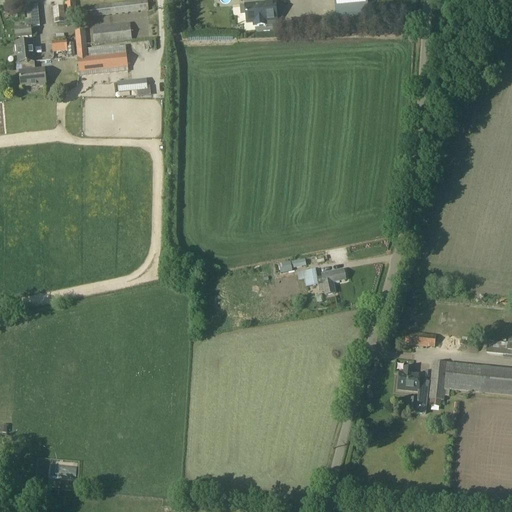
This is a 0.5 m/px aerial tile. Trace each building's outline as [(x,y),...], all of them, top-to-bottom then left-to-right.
[(367,0),(334,0),(335,15),(368,12),(367,0)] [(105,6),(106,17),(149,11),(147,1),(105,6)] [(25,21),(26,28),(15,29),(16,39),(31,37),(31,29),(33,29),(33,27),(40,27),(37,3),(30,4),(32,20),(25,21)] [(77,20),(76,9),(76,3),(65,4),(67,25),(78,24),(77,20)] [(265,22),(277,21),(275,3),(245,6),(246,24),(254,23),(254,27),(266,26),(265,22)] [(65,18),(55,18),(55,30),(66,30),(65,18)] [(95,45),(132,41),(130,24),(93,28),(95,45)] [(75,32),(77,59),(88,58),(85,31),(75,32)] [(53,53),(54,53),(68,52),(66,40),(51,42),(53,53)] [(35,63),(32,42),(16,44),(18,64),(22,64),(34,63),(35,63)] [(126,46),(89,50),(89,58),(126,54),(126,46)] [(89,58),(88,58),(77,59),(79,74),(88,73),(128,69),(126,54),(89,58)] [(22,64),(22,73),(19,73),(21,88),(46,85),(44,70),(35,71),(34,63),(22,64)] [(144,80),(117,82),(118,91),(136,89),(137,95),(148,94),(148,88),(145,88),(144,80)] [(291,263),(290,263),(292,270),(302,267),(301,261),(291,263)] [(290,263),(279,266),(281,274),(292,272),(292,270),(290,263)] [(322,278),(317,279),(318,285),(320,292),(324,291),(326,296),(335,294),(333,283),(346,281),(344,270),(321,275),(322,278)] [(315,271),(297,274),(299,281),(304,280),(306,288),(318,285),(317,279),(315,271)] [(436,336),(406,333),(405,345),(434,349),(436,336)] [(511,344),(487,342),(487,353),(511,356),(511,344)] [(511,370),(451,364),(447,364),(433,363),(429,400),(444,402),(445,391),(511,397),(511,370)] [(397,390),(417,393),(418,393),(419,386),(427,387),(427,385),(429,385),(429,382),(419,381),(420,375),(412,374),(413,369),(404,368),(403,373),(399,372),(397,390)] [(417,400),(409,399),(408,411),(415,412),(415,414),(424,415),(426,397),(427,397),(429,385),(427,385),(427,387),(419,386),(418,393),(417,393),(417,400)] [(21,497),(10,494),(8,503),(19,506),(21,497)]
